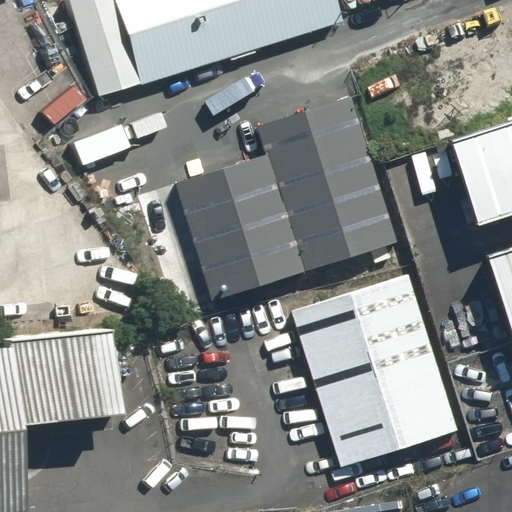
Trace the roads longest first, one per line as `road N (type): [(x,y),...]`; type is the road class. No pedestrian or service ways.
road 1 (unknown): [(152,281),(125,178),(136,132),(390,42)]
road 2 (unknown): [(390,42),(507,0)]
